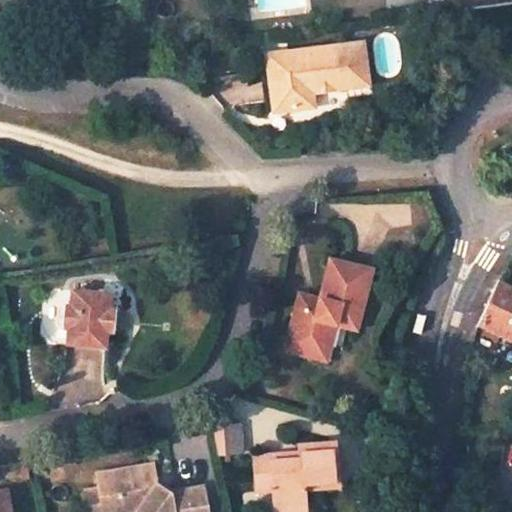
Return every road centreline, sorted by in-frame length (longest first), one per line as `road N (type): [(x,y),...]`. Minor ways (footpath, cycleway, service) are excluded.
road 1 (residential): [(0,438),(179,408),(217,378),(235,344),(274,178)]
road 2 (residential): [(0,83),(21,92),(150,87),(187,101),(251,166),(274,178)]
road 3 (secondary): [(486,217),(436,353),(434,511)]
road 4 (track): [(0,131),(131,173),(274,178)]
road 5 (residential): [(274,178),(451,161)]
